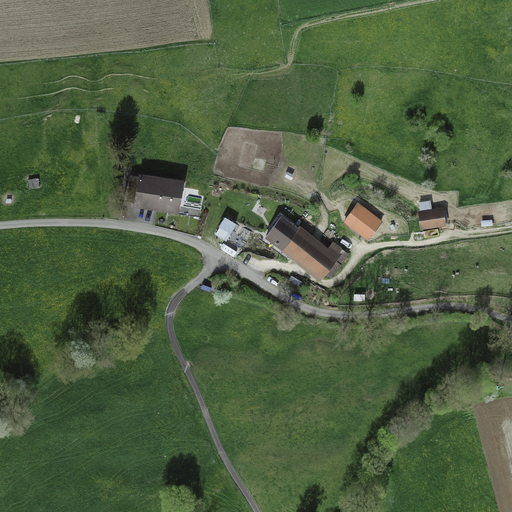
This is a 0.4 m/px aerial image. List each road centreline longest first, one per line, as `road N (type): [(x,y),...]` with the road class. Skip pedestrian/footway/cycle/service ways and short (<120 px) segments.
road 1 (residential): [(0,226),(149,228),(192,242),(311,310),(466,306),(511,320)]
road 2 (track): [(255,511),(167,330),(175,298),(218,258)]
road 3 (track): [(511,228),(361,249),(333,282),(262,262),(249,276)]
